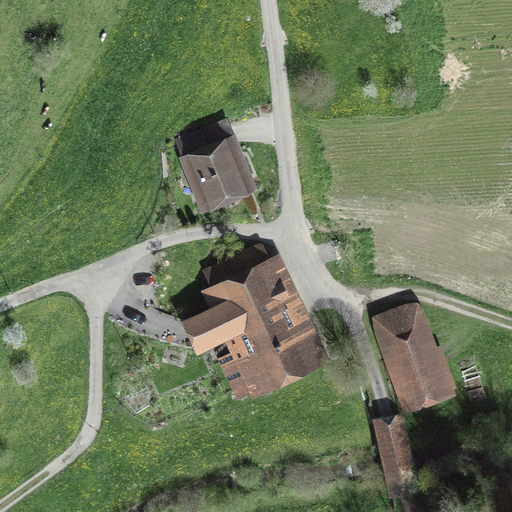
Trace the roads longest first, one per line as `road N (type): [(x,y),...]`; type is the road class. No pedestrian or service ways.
road 1 (track): [(296,226),(186,234),(97,268),(91,426),(66,458),(0,507)]
road 2 (residential): [(268,0),(296,226),(312,265),(355,325),(384,405)]
road 3 (track): [(335,296),(432,297),(511,323)]
